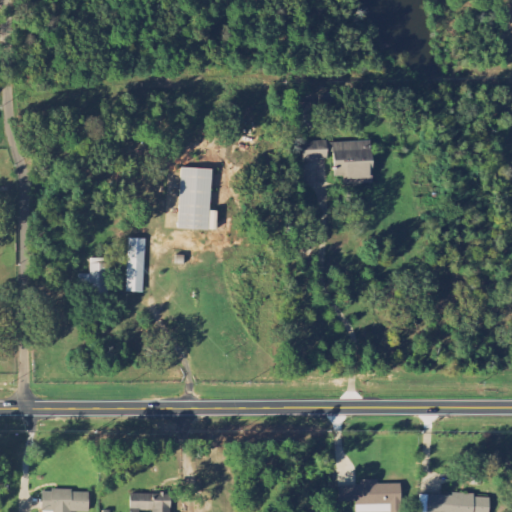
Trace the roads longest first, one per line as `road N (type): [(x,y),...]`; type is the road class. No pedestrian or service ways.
road 1 (tertiary): [(0,408),(511,407)]
road 2 (residential): [(24,408),(24,180),(8,112),(5,0)]
